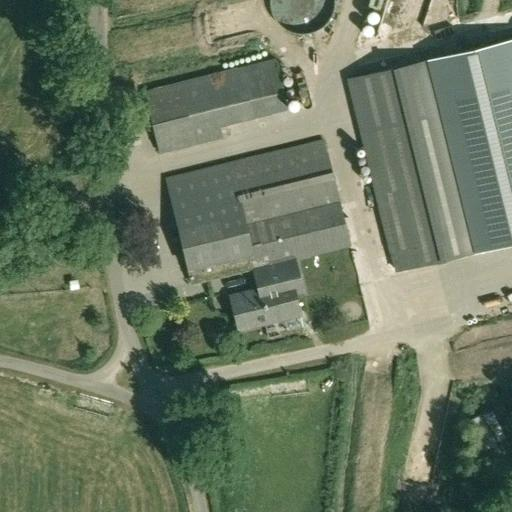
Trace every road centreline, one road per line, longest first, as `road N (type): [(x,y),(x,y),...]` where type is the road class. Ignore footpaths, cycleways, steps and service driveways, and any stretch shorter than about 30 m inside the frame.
road 1 (track): [(151,389),(511,311)]
road 2 (unclassified): [(131,341),(100,0)]
